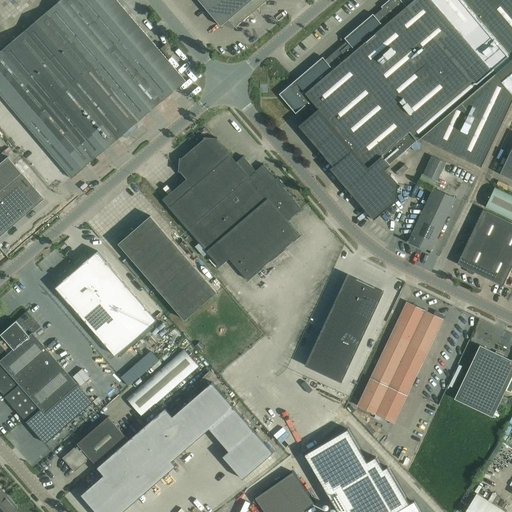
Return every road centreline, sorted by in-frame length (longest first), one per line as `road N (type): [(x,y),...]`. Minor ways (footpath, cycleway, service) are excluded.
road 1 (unclassified): [(511,323),(387,263),(224,86)]
road 2 (unknown): [(364,240),(300,350),(307,369),(349,384),(400,271)]
road 3 (unclassified): [(0,278),(224,86)]
road 4 (unclassified): [(224,86),(333,0)]
road 5 (unknown): [(80,212),(0,109)]
road 6 (unknown): [(24,258),(100,357)]
